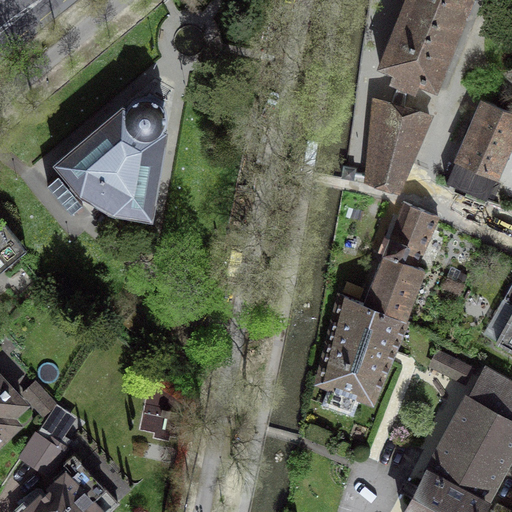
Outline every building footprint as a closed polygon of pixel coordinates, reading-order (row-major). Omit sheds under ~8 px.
[(472,0),(406,0),(379,66),(394,72),(390,81),(427,97),(432,87),(436,89),(472,0)] [(122,106),(55,163),(72,182),(68,186),(58,174),(47,183),(72,212),(83,203),(75,193),(79,190),(81,193),(112,211),(151,218),(166,131),(162,129),(164,126),(165,122),(166,119),(166,115),(165,112),(164,109),(162,105),(165,101),(149,92),(147,96),(143,97),(140,97),(136,98),(133,100),(131,102),(128,105),(127,108),(122,106)] [(367,181),(395,190),(428,114),(375,99),(367,181)] [(511,140),(511,112),(481,99),(455,160),(457,161),(449,183),(487,199),(511,140)] [(343,165),(342,177),(345,178),(353,179),(355,167),(346,165),(343,165)] [(438,216),(403,201),(390,238),(385,236),(379,250),(384,252),(416,266),(438,216)] [(0,269),(26,248),(0,216),(0,269)] [(364,303),(405,319),(424,269),(416,266),(384,252),(364,303)] [(511,281),(503,299),(511,303),(511,312),(496,341),(511,349),(511,281)] [(371,400),(405,319),(364,303),(341,294),(320,380),(330,384),(323,403),(353,415),(360,396),(371,400)] [(133,309),(122,322),(171,366),(183,353),(133,309)] [(511,383),(485,369),(470,398),(511,420),(511,383)] [(0,423),(22,403),(0,378),(0,436),(3,434),(0,430),(0,423)] [(34,381),(22,392),(43,415),(55,404),(34,381)] [(478,511),(511,449),(511,420),(470,398),(467,396),(403,511),(478,511)] [(54,435),(45,429),(41,436),(37,433),(21,457),(48,474),(66,447),(53,438),(54,435)] [(107,511),(118,502),(81,463),(67,476),(65,475),(44,495),(43,494),(44,494),(44,493),(43,492),(43,491),(42,490),(41,489),(40,489),(38,488),(37,488),(36,488),(35,489),(34,489),(33,490),(22,498),(25,500),(12,511),(107,511)] [(492,511),(511,511),(497,503),(492,511)]
